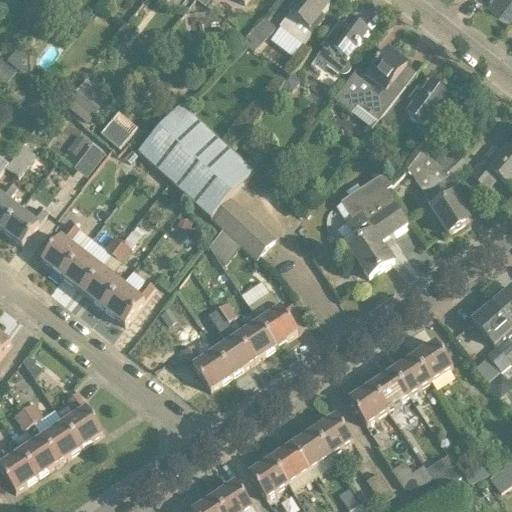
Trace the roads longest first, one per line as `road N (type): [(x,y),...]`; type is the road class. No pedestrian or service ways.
road 1 (residential): [(202,446),(511,230)]
road 2 (residential): [(202,446),(0,285)]
road 3 (residential): [(511,85),(402,0)]
